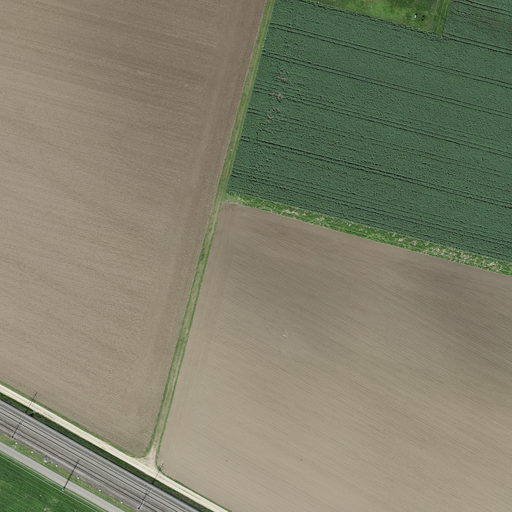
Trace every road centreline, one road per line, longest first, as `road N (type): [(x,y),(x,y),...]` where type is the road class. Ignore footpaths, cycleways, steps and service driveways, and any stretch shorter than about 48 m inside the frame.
road 1 (track): [(148,470),(271,0)]
road 2 (track): [(222,511),(0,390)]
road 3 (unclassified): [(119,511),(0,444)]
